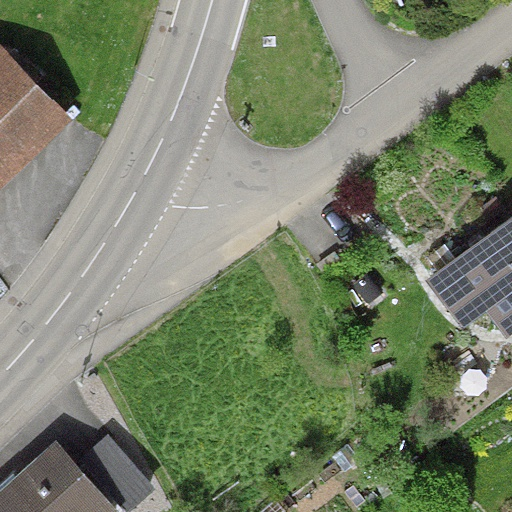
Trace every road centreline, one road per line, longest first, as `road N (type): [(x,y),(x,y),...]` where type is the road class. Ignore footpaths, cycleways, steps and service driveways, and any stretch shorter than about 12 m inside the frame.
road 1 (residential): [(397,111),(253,199),(191,206),(133,196)]
road 2 (secondary): [(133,196),(68,295),(0,377)]
road 3 (secondary): [(212,0),(133,196)]
road 4 (residential): [(511,23),(397,111)]
road 5 (residential): [(397,111),(341,0)]
